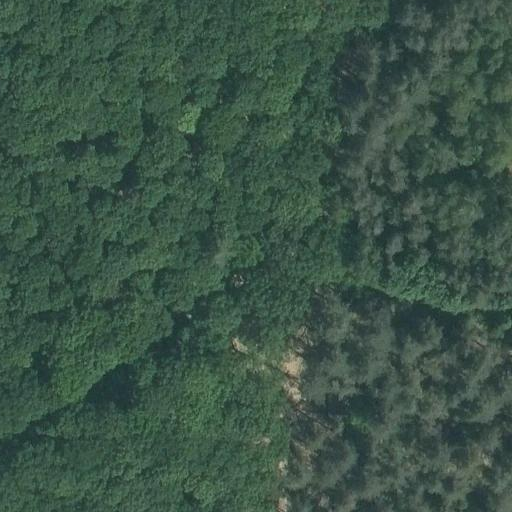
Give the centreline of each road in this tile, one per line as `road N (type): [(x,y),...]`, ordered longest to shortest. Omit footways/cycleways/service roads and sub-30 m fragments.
road 1 (track): [(292,261),(347,0)]
road 2 (track): [(240,511),(292,261)]
